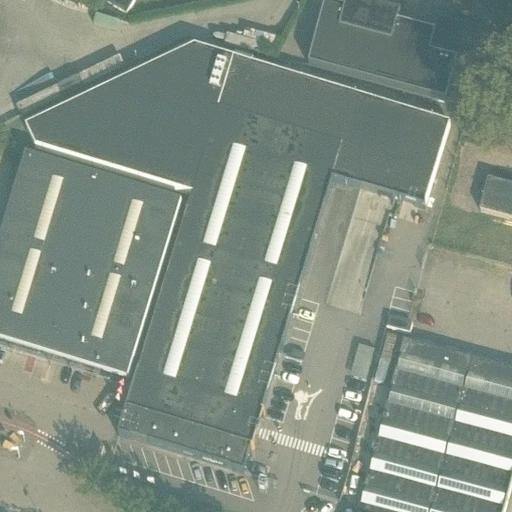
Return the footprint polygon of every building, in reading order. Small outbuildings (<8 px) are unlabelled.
[(135,0),(134,0),(96,0),(125,17),(135,0)] [(325,6),(308,68),(446,105),(457,64),(459,64),(467,33),(438,25),(435,35),(398,25),(400,15),(348,1),(345,11),(325,6)] [(274,377),(332,184),(333,183),(424,212),(449,127),(195,50),(25,130),(35,150),(192,199),(149,340),(119,438),(243,476),(274,377)] [(0,343),(128,383),(181,205),(26,158),(0,243),(0,343)] [(511,222),(511,189),(488,183),(479,214),(511,222)] [(511,372),(404,343),(358,510),(357,511),(505,511),(511,486),(511,372)]
